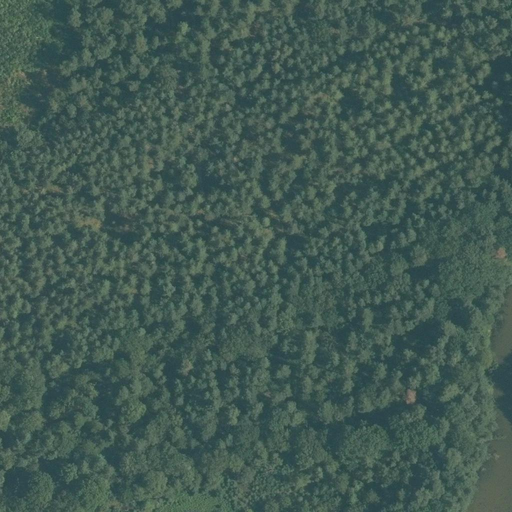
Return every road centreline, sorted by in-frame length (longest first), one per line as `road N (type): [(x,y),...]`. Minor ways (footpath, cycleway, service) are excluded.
road 1 (track): [(511,199),(0,441)]
road 2 (track): [(226,334),(168,0)]
road 3 (track): [(411,511),(483,236),(511,202)]
road 4 (track): [(184,81),(0,163)]
